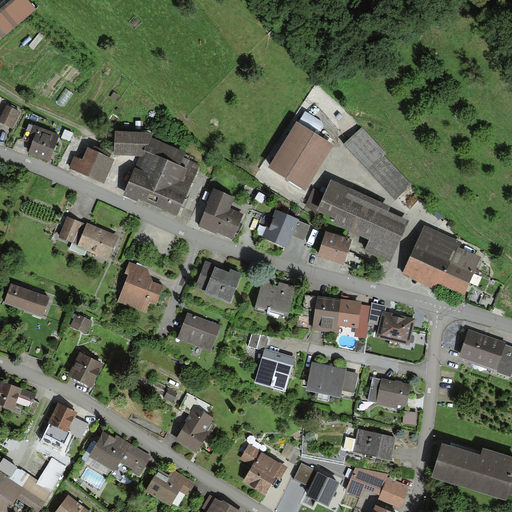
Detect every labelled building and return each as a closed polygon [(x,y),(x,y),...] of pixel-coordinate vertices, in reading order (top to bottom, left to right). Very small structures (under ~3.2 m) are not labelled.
[(13,0),(0,12),(0,38),(31,10),(22,0),(13,0)] [(0,121),(0,123),(13,129),(20,113),(6,107),(0,121)] [(29,154),(49,162),(55,147),(59,136),(30,125),(25,138),(34,142),(29,154)] [(334,148),(296,125),(269,169),(307,192),(334,148)] [(394,201),(413,185),(361,127),(343,144),(394,201)] [(139,201),(176,216),(181,205),(198,166),(183,160),(185,155),(151,141),(154,135),(115,135),(115,157),(140,157),(123,197),(138,203),(139,201)] [(103,183),(113,161),(87,149),(82,161),(75,158),(70,168),(103,183)] [(332,182),(326,195),(315,190),(307,207),(337,221),(335,225),(370,242),(365,251),(390,263),(409,223),(387,213),(389,208),(332,182)] [(217,235),(218,233),(233,240),(244,216),(230,210),(234,200),(214,191),(198,227),(217,235)] [(311,226),(275,211),(263,239),(287,249),(292,235),(305,240),(311,226)] [(86,226),(67,218),(59,238),(78,246),(86,226)] [(118,237),(87,224),(86,226),(78,246),(77,247),(109,260),(114,249),(118,237)] [(424,227),(403,276),(436,290),(438,284),(450,290),(464,296),(481,259),(457,248),(460,243),(424,227)] [(352,241),(327,234),(320,258),(345,265),(350,248),(352,241)] [(216,266),(206,262),(196,288),(205,292),(205,294),(230,304),(241,275),(230,271),(229,274),(226,272),(216,269),(216,266)] [(128,277),(117,303),(146,314),(150,303),(156,306),(163,288),(153,285),(148,271),(130,263),(125,275),(128,277)] [(479,283),(483,276),(475,273),(472,280),(479,283)] [(287,316),(294,289),(279,285),(277,290),(262,287),(257,308),(287,316)] [(4,305),(44,317),(50,299),(9,286),(4,305)] [(316,300),(312,331),(336,334),(338,327),(340,303),(316,300)] [(340,303),(338,327),(356,329),(355,337),(367,338),(370,306),(361,305),(362,302),(340,300),(340,303)] [(381,314),(386,315),(388,307),(371,304),(369,324),(379,326),(381,314)] [(379,326),(377,340),(410,346),(415,321),(386,315),(381,314),(379,326)] [(178,339),(211,352),(220,327),(202,320),(187,315),(178,339)] [(87,335),(92,322),(77,316),(71,328),(87,335)] [(507,344),(470,330),(463,347),(458,360),(510,379),(511,372),(511,348),(506,347),(507,344)] [(269,338),(253,333),(248,347),(265,352),(265,350),(269,338)] [(255,383),(285,393),(296,359),(265,350),(265,352),(255,383)] [(79,354),(67,377),(91,389),(103,366),(79,354)] [(354,393),(358,375),(313,365),(307,392),(340,400),(342,391),(354,393)] [(7,382),(0,379),(0,407),(14,413),(18,404),(30,408),(33,401),(35,395),(6,384),(7,382)] [(406,409),(411,386),(372,379),(367,402),(377,404),(376,406),(398,410),(398,407),(406,409)] [(178,393),(169,389),(164,400),(174,404),(178,393)] [(191,415),(176,441),(197,453),(207,435),(204,433),(212,418),(208,416),(212,408),(188,395),(180,409),(191,415)] [(40,403),(33,401),(30,408),(28,414),(34,416),(40,403)] [(77,415),(57,405),(43,435),(65,446),(71,432),(69,431),(77,415)] [(417,413),(404,412),(403,424),(417,425),(417,413)] [(395,439),(359,431),(354,453),(390,461),(395,439)] [(311,433),(306,435),(306,440),(310,443),(315,440),(315,435),(311,433)] [(103,434),(89,459),(114,473),(121,463),(134,470),(132,473),(140,477),(151,458),(117,439),(116,442),(103,434)] [(301,451),(287,444),(281,456),(289,460),(288,462),(294,465),(301,451)] [(288,468),(250,445),(241,460),(253,467),(243,483),(264,496),(275,478),(280,481),(288,468)] [(481,458),(447,448),(438,477),(511,499),(511,511),(511,461),(482,453),(481,458)] [(0,511),(6,511),(17,497),(39,511),(51,493),(68,467),(53,457),(37,481),(15,466),(8,477),(0,471),(0,511)] [(318,471),(302,464),(295,480),(311,487),(317,473),(318,471)] [(90,466),(83,476),(101,487),(107,478),(90,466)] [(387,479),(388,475),(355,469),(346,492),(361,498),(364,491),(380,497),(379,499),(401,508),(409,488),(387,479)] [(146,492),(172,507),(181,492),(188,496),(195,485),(173,473),(169,479),(158,472),(146,492)] [(340,483),(317,473),(311,487),(311,489),(306,498),(329,508),(340,483)] [(238,511),(210,495),(201,509),(205,511),(238,511)] [(89,511),(75,502),(68,497),(56,511),(89,511)]
